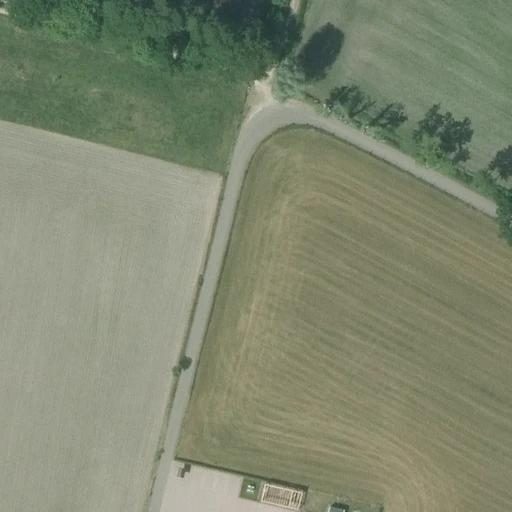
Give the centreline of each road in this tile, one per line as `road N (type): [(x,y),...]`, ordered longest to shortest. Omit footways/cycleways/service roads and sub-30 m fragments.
road 1 (unclassified): [(511,224),(302,115),(255,126),(241,145),(152,511)]
road 2 (track): [(0,14),(256,75)]
road 3 (track): [(279,0),(256,75),(269,117)]
